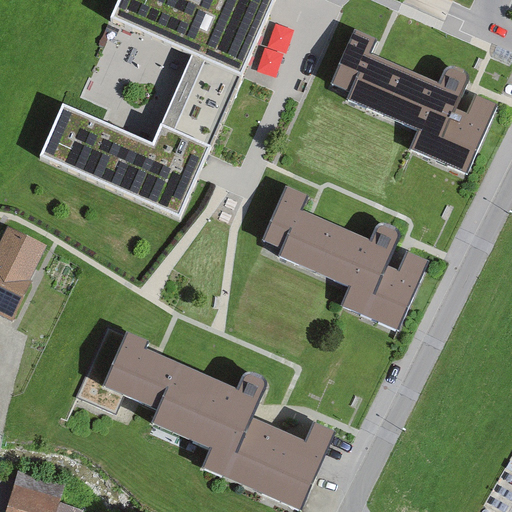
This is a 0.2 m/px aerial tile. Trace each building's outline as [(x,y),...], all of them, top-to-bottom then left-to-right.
[(120,0),(116,13),(247,63),(271,0),(120,0)] [(260,63),(280,70),(298,21),(279,14),(260,63)] [(381,48),(356,40),(330,96),(422,136),(412,157),(467,180),(496,113),(467,103),(477,83),(454,74),(446,91),(373,61),(381,48)] [(191,47),(159,132),(63,97),(41,154),(186,208),(239,65),(191,47)] [(309,202),(285,192),(257,253),(349,293),(342,309),(395,333),(426,264),(391,249),(398,235),(378,226),(370,244),(304,214),(309,202)] [(50,251),(16,233),(0,262),(0,310),(16,318),(50,251)] [(149,346),(123,334),(99,390),(159,415),(155,424),(215,450),(207,468),(300,508),(331,436),(262,407),(271,385),(249,376),(242,393),(146,353),(149,346)] [(85,511),(22,488),(12,511),(85,511)]
